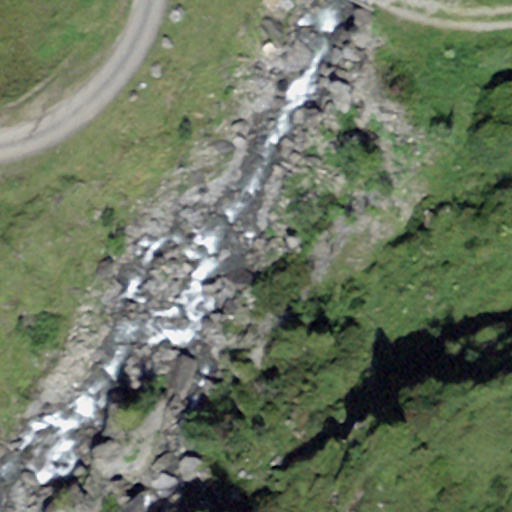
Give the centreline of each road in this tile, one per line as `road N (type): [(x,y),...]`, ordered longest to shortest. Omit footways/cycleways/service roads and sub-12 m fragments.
road 1 (track): [(0,151),(58,132),(95,98),(131,58),(148,0)]
road 2 (track): [(393,0),(457,17),(511,15)]
